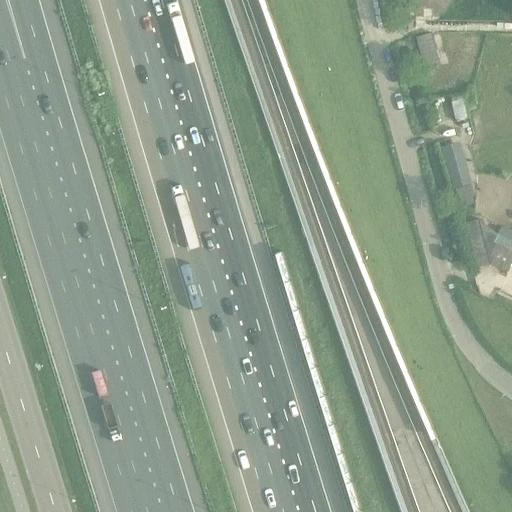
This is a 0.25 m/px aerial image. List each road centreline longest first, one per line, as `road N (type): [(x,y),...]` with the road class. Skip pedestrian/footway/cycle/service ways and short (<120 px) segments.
road 1 (motorway): [(294,511),(143,0)]
road 2 (motorway): [(22,65),(165,511)]
road 3 (residential): [(511,387),(452,323),(363,0)]
road 4 (unclassified): [(55,511),(0,331)]
